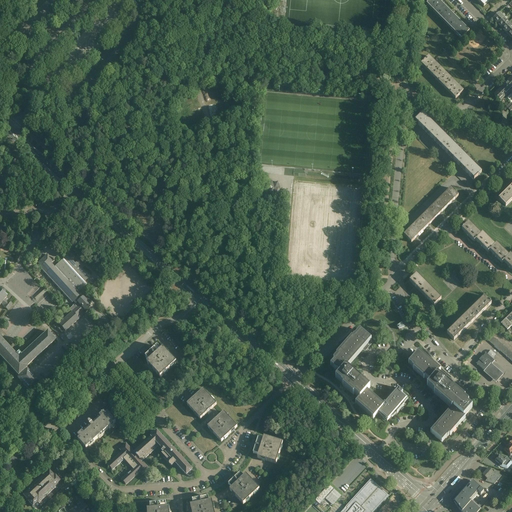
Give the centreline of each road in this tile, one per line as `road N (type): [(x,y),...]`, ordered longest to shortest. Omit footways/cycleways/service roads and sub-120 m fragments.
road 1 (tertiary): [(0,122),(198,296)]
road 2 (residential): [(422,329),(406,347),(366,361),(371,378),(410,384),(430,409),(429,421),(398,425),(391,438)]
road 3 (residential): [(397,276),(391,240),(403,90)]
road 4 (residential): [(178,486),(113,488),(50,424)]
road 5 (residential): [(292,378),(397,276)]
road 6 (residential): [(391,438),(406,450),(455,443),(487,396)]
